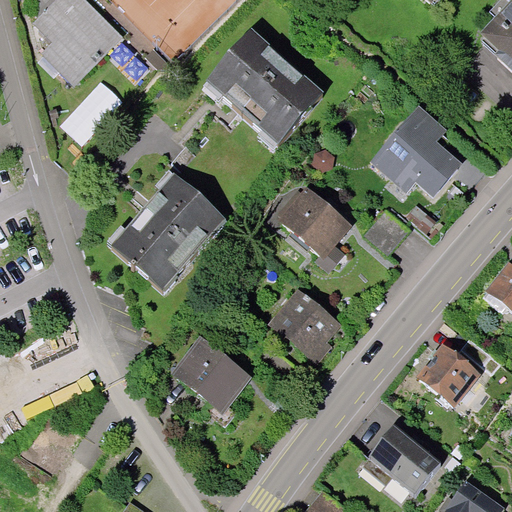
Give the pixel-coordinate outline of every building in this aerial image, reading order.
[(76,92),(122,42),(82,0),(28,0),(33,27),(52,48),(41,58),(76,92)] [(448,0),(418,0),(435,15),(448,0)] [(511,8),(483,41),(511,67),(511,8)] [(208,92),(280,155),(324,106),(252,42),(208,92)] [(448,139),(420,116),(373,172),(396,191),(406,179),(438,205),(464,173),(438,151),(448,139)] [(177,182),(112,255),(164,300),(229,227),(177,182)] [(355,234),(308,196),(280,230),(323,264),(319,269),(329,278),(345,258),(340,254),(355,234)] [(410,234),(386,215),(364,242),(388,261),(410,234)] [(511,268),(489,301),(511,317),(511,268)] [(343,330),(298,293),(269,330),(314,366),(343,330)] [(229,422),(255,387),(205,351),(180,385),(229,422)] [(480,380),(445,352),(418,385),(453,413),(480,380)] [(417,501),(442,472),(398,434),(373,463),(417,501)] [(504,511),(468,486),(449,511),(504,511)] [(343,511),(323,496),(309,511),(343,511)]
